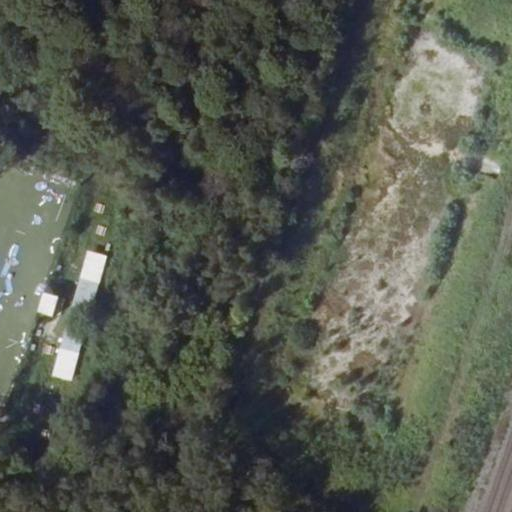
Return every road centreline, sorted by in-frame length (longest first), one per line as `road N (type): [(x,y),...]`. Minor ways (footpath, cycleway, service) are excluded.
road 1 (track): [(344,136),(245,412),(287,448),(411,499),(411,511)]
road 2 (track): [(344,136),(405,0)]
